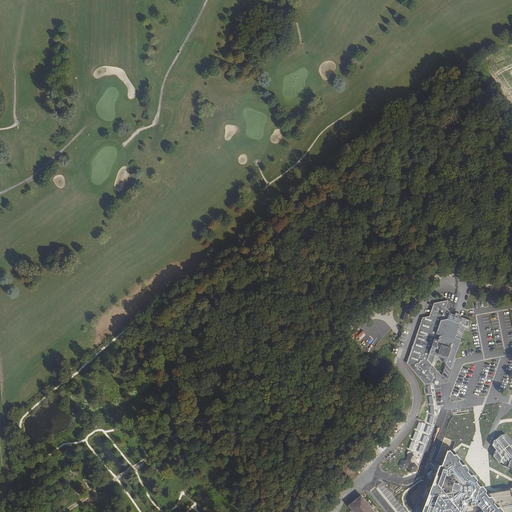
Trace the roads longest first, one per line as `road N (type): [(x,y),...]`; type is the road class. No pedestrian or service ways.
road 1 (track): [(65,511),(447,275)]
road 2 (track): [(15,511),(0,360)]
